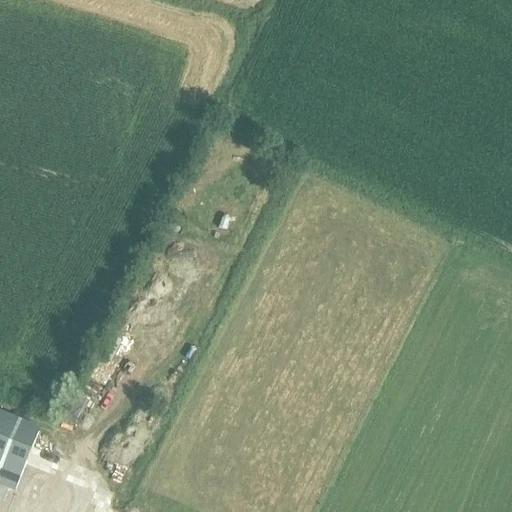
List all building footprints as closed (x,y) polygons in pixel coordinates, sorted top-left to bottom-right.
[(190,207),(201,201),(195,188),(183,194),(190,207)] [(137,350),(158,302),(145,296),(124,345),(137,350)] [(0,413),(0,486),(15,493),(41,430),(0,413)] [(27,511),(37,511),(55,482),(36,471),(15,505),(27,511)] [(104,475),(99,493),(111,496),(115,479),(104,475)] [(86,511),(106,511),(112,505),(94,492),(82,509),(86,511)]
